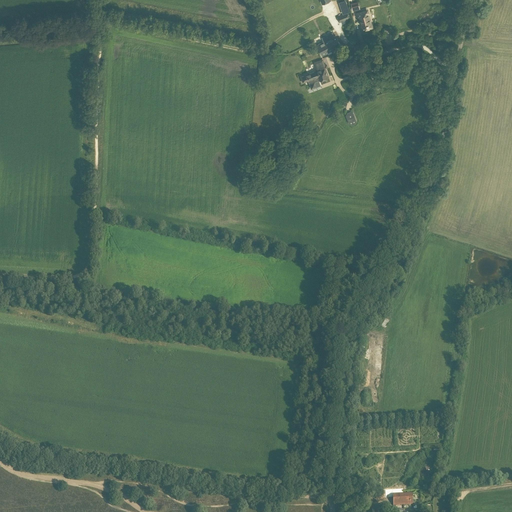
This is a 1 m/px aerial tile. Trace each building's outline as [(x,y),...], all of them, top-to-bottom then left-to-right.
[(359,9),(358,2),(357,2),(352,3),(350,4),(352,11),(359,9)] [(368,8),(356,11),(361,30),(373,27),(368,8)] [(343,13),(337,16),(339,22),(349,18),(347,12),(343,13)] [(334,35),(323,40),(316,44),(322,55),(329,51),(338,46),(340,46),(334,35)] [(316,70),(300,76),(302,83),(305,82),(310,91),(311,91),(310,90),(315,87),(316,89),(317,88),(314,83),(320,80),(321,83),(328,81),(327,78),(329,77),(323,58),(313,62),(316,70)] [(347,113),(346,115),(349,123),(352,124),(355,123),(356,120),(353,113),(350,112),(347,113)] [(412,493),(393,494),(393,502),(393,506),(399,506),(403,505),(413,505),(412,493)]
